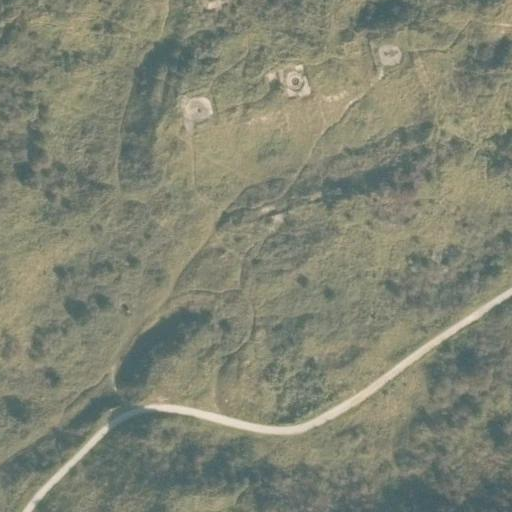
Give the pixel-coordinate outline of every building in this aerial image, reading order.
[(234,0),(198,0),(208,31),(241,22),(234,0)] [(404,30),(368,41),(378,75),(414,64),(404,30)] [(303,63),(266,73),(269,88),(283,85),(286,100),(312,91),(303,63)] [(209,85),(173,98),(185,132),(221,119),(209,85)] [(320,200),(263,216),(269,237),(326,221),(320,200)]
